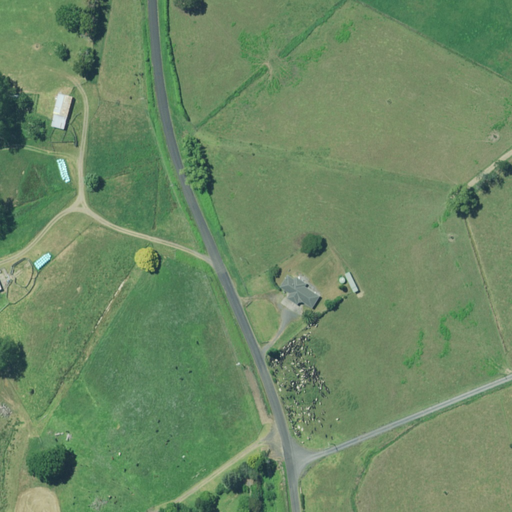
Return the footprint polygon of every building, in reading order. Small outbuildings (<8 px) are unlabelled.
[(57,114),(71,118),(76,97),(71,96),(74,87),(65,85),(57,114)] [(71,118),(57,114),(54,126),(68,130),(71,118)] [(300,306),(302,303),(306,303),(315,309),(324,295),(316,289),(317,287),(310,283),(311,280),(301,274),(300,276),(292,271),(282,287),(293,294),(290,299),(300,306)] [(362,290),(353,272),(347,275),(356,293),(362,290)] [(346,276),(340,280),(343,285),(349,282),(346,276)]
